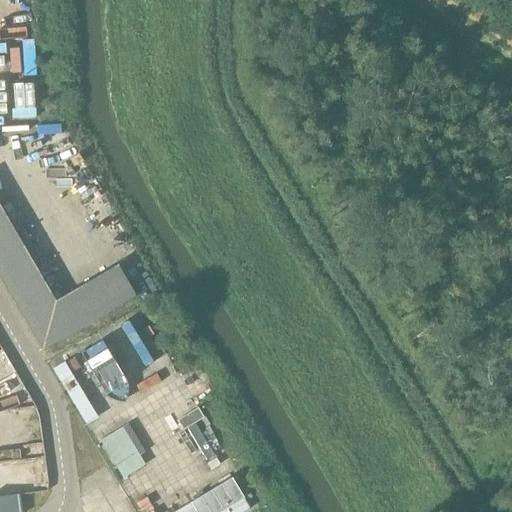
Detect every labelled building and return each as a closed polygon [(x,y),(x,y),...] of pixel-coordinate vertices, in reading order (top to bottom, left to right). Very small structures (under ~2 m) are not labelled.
[(56,302),(0,206),(0,278),(43,351),(136,296),(118,265),(56,302)] [(134,315),(157,356),(167,351),(143,310),(134,315)] [(102,340),(80,353),(105,394),(107,396),(109,397),(112,399),(114,400),(116,401),(119,401),(122,402),(124,402),(125,399),(126,397),(127,394),(127,392),(128,389),(128,386),(127,384),(127,381),(102,340)] [(86,426),(97,419),(64,362),(52,370),(86,426)] [(187,389),(167,401),(173,411),(193,399),(187,389)] [(124,479),(146,466),(140,456),(145,453),(127,424),(99,442),(124,479)] [(6,449),(6,459),(33,459),(33,448),(6,449)] [(231,478),(173,511),(243,511),(249,509),(231,478)] [(22,511),(19,495),(0,497),(0,511),(22,511)]
